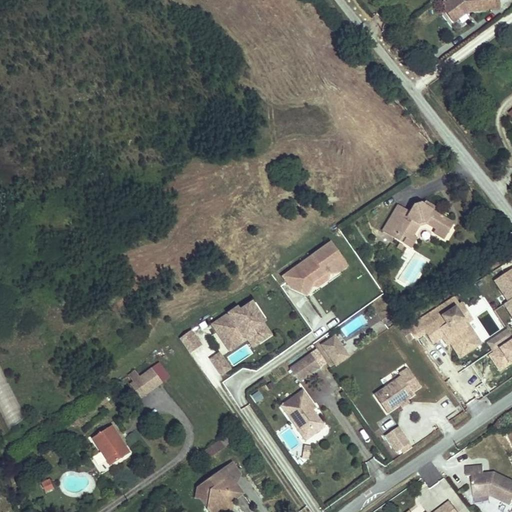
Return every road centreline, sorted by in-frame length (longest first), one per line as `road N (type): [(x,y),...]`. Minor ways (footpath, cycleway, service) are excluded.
road 1 (unclassified): [(511,216),(340,0)]
road 2 (unclassified): [(344,511),(511,394)]
